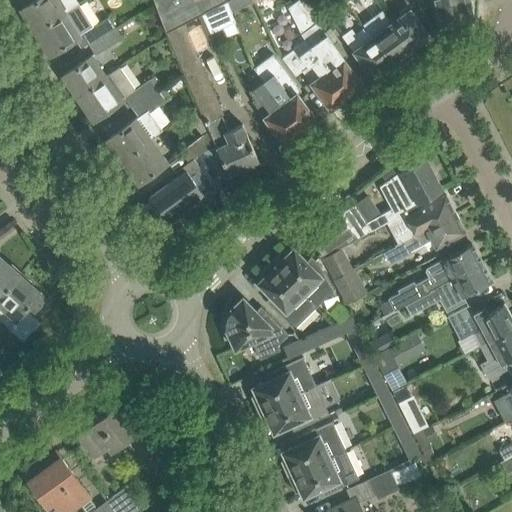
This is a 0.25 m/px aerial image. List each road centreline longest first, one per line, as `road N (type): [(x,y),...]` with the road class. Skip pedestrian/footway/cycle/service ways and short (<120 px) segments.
road 1 (residential): [(180,289),(441,83)]
road 2 (tertiary): [(131,280),(0,70)]
road 3 (tertiary): [(227,511),(209,407),(174,342)]
road 4 (residential): [(511,218),(441,83)]
road 5 (tertiary): [(0,422),(117,332)]
